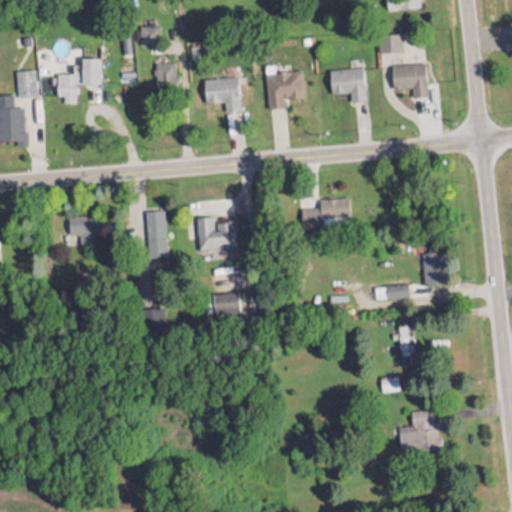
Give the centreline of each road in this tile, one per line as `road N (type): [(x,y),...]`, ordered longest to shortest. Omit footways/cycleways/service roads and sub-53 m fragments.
road 1 (residential): [(511,135),(0,179)]
road 2 (residential): [(511,466),(461,0)]
